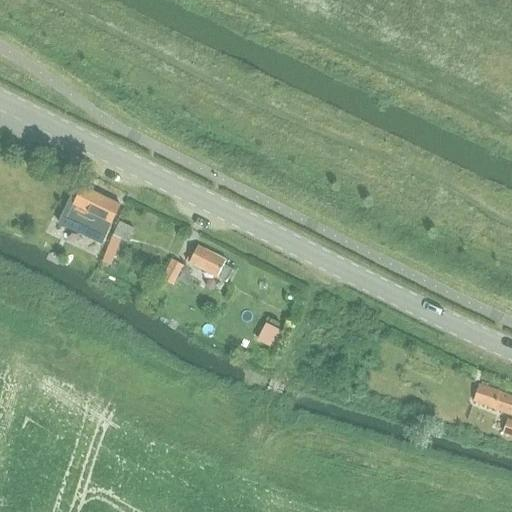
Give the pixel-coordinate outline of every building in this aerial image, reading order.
[(102,243),(120,204),(82,187),(79,193),(73,190),(58,222),(102,243)] [(118,222),(108,246),(116,249),(119,240),(125,243),(131,228),(118,222)] [(224,281),(230,269),(221,264),(223,260),(196,245),(190,256),(186,254),(184,259),(224,281)] [(104,255),(101,263),(109,266),(112,258),(104,255)] [(171,284),(181,264),(171,259),(161,279),(171,284)] [(269,326),(259,343),(272,350),(281,333),(269,326)] [(511,416),(511,413),(511,397),(477,384),(471,401),(511,416)] [(511,436),(511,421),(507,419),(502,433),(511,436)]
